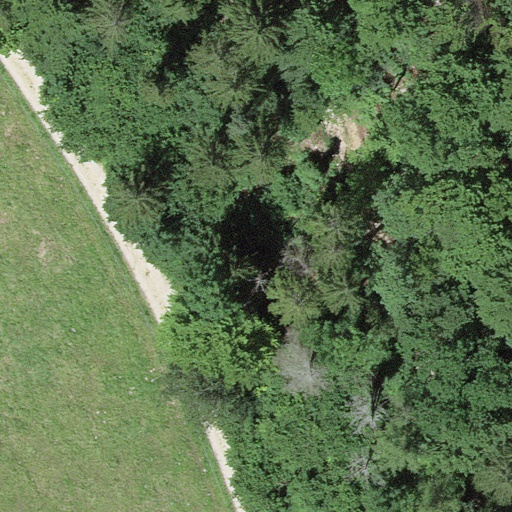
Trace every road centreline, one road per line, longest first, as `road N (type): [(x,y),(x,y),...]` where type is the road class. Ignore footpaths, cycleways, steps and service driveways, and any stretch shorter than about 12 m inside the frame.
road 1 (track): [(304,0),(492,511)]
road 2 (track): [(0,42),(194,361),(250,511)]
